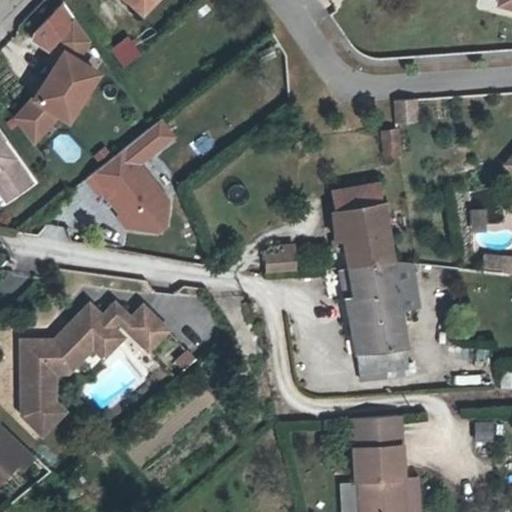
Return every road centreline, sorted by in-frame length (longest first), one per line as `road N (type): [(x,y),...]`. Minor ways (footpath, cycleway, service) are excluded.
road 1 (residential): [(283,0),(338,77),(358,88),(511,76)]
road 2 (residential): [(0,235),(231,283)]
